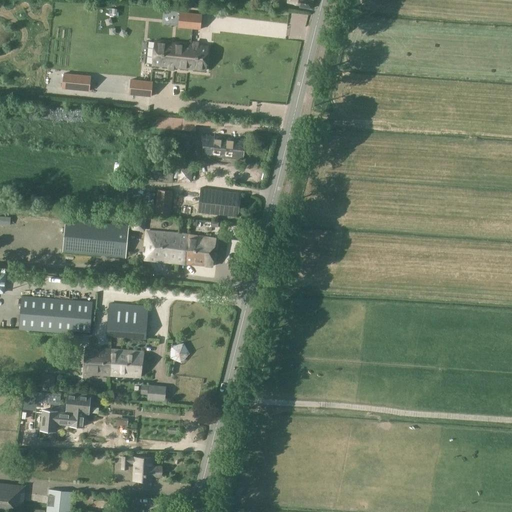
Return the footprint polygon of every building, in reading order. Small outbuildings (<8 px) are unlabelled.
[(310,0),(287,0),(288,2),(300,5),(300,7),(311,9),(313,0),(310,0)] [(180,12),(178,28),(192,29),(201,30),(202,14),(194,13),(180,12)] [(154,40),(152,66),(167,68),(168,71),(174,71),(175,68),(177,69),(179,43),(154,40)] [(179,43),(177,69),(206,71),(209,45),(200,45),(199,42),(193,41),(192,44),(179,43)] [(67,91),(94,93),(94,78),(67,76),(67,91)] [(130,80),(129,96),(151,98),(152,82),(130,80)] [(158,118),(157,128),(195,131),(196,120),(158,118)] [(212,157),(242,160),(244,139),(214,136),(212,157)] [(142,161),(141,180),(173,182),(173,181),(173,168),(174,164),(142,161)] [(200,189),(198,213),(239,217),(241,194),(222,192),(200,189)] [(171,200),(172,191),(158,190),(156,214),(170,215),(171,200)] [(0,224),(10,226),(11,217),(0,216),(0,224)] [(66,219),(62,252),(126,258),(129,225),(66,219)] [(183,263),(184,246),(185,235),(147,231),(144,260),(183,263)] [(183,263),(214,267),(216,239),(185,235),(184,246),(183,263)] [(22,297),(19,329),(73,334),(73,331),(90,332),(92,302),(22,297)] [(106,336),(145,339),(148,308),(109,305),(106,336)] [(109,350),(85,348),(83,375),(110,376),(111,361),(109,361),(109,350)] [(109,361),(111,361),(110,376),(141,378),(144,353),(109,350),(109,361)] [(55,376),(42,375),(41,385),(54,386),(55,376)] [(165,400),(166,387),(149,386),(148,399),(165,400)] [(65,415),(72,415),(71,425),(83,426),(84,413),(88,413),(91,414),(90,413),(91,406),(91,405),(89,405),(90,395),(68,393),(67,393),(65,412),(66,412),(65,415)] [(38,394),(37,408),(51,409),(51,403),(59,404),(60,395),(38,394)] [(56,424),(71,425),(72,415),(65,415),(66,412),(58,412),(58,414),(42,413),(41,430),(56,431),(56,424)] [(134,481),(152,481),(153,477),(162,477),(162,467),(153,466),(153,458),(135,457),(122,457),(122,463),(134,464),(134,481)] [(0,511),(22,511),(24,501),(19,501),(19,492),(25,493),(25,486),(0,483),(0,511)] [(71,511),(74,491),(49,488),(46,511),(71,511)]
